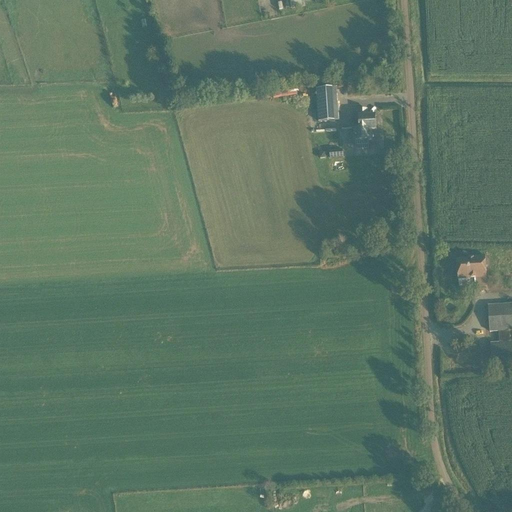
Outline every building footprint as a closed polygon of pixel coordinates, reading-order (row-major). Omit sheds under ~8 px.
[(300,0),(288,0),(290,9),(302,7),(300,0)] [(338,109),(336,89),(316,90),(317,105),(318,123),(339,122),(338,109)] [(376,130),(375,117),(367,117),(367,110),(358,110),(359,129),(355,129),(355,142),(371,141),(370,130),(376,130)] [(485,257),(483,257),(473,257),(473,260),(457,261),(458,281),(486,279),(485,257)] [(511,331),(511,305),(488,307),(490,333),(498,332),(499,344),(491,345),(492,370),(511,369),(511,343),(510,343),(509,331),(511,331)]
